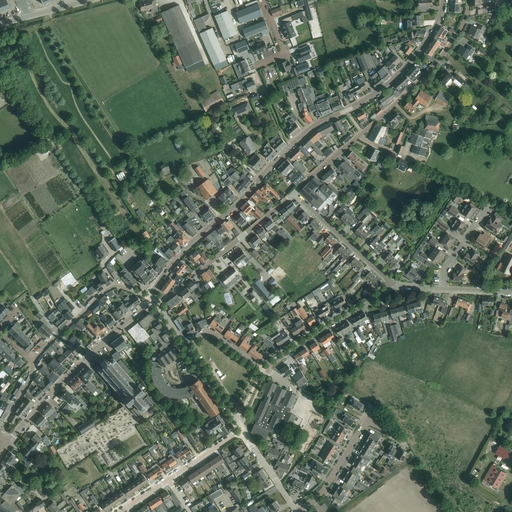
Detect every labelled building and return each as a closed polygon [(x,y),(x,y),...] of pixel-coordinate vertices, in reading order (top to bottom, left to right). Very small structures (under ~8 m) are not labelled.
[(0,0),(0,11),(9,7),(6,0),(0,0)] [(140,3),(142,11),(152,8),(154,13),(159,12),(155,0),(152,1),(151,0),(148,1),(145,2),(140,3)] [(431,0),(418,0),(419,0),(419,3),(417,3),(418,9),(428,9),(428,6),(432,5),(431,0)] [(451,3),(450,12),(459,12),(460,4),(461,4),(461,0),(449,0),(450,3),(451,3)] [(161,13),(177,49),(185,67),(203,59),(181,9),(179,5),(161,13)] [(259,5),(237,14),(241,25),(263,16),(259,5)] [(283,13),(280,8),(271,11),(274,17),(283,13)] [(215,16),(224,39),(237,34),(228,11),(215,16)] [(288,23),(282,25),(288,40),(296,36),(291,22),(297,20),(295,15),(286,18),(288,23)] [(374,25),(373,16),(362,18),(364,27),(374,25)] [(413,16),(411,16),(411,19),(411,25),(413,25),(417,25),(422,25),(422,16),(417,16),(413,16)] [(265,20),(243,29),(246,38),(262,32),(263,35),(270,32),(265,20)] [(468,33),(470,34),(479,38),(480,34),(482,35),(485,28),(479,25),(478,29),(472,26),(468,33)] [(212,27),(200,33),(214,66),(227,60),(212,27)] [(442,27),(434,38),(445,45),(446,46),(448,42),(443,38),(448,31),(442,27)] [(410,35),(410,38),(415,38),(415,36),(424,37),(426,32),(417,30),(415,34),(414,35),(414,32),(409,32),(410,35)] [(428,47),(435,51),(436,49),(437,50),(439,47),(438,46),(439,45),(444,48),(445,45),(434,38),(428,47)] [(402,50),(404,52),(408,55),(413,49),(410,47),(416,39),(415,39),(410,40),(408,43),(407,42),(404,46),(405,47),(402,50)] [(246,40),(235,44),(238,54),(250,49),(246,40)] [(254,41),(248,43),(251,51),(255,49),(257,54),(268,49),(264,41),(256,45),(254,41)] [(300,52),(296,54),(299,62),(311,57),(309,53),(311,52),(309,45),(300,49),(301,51),(300,52)] [(392,45),(389,46),(394,54),(397,52),(392,45)] [(461,45),(457,52),(459,53),(468,59),(470,56),(475,49),(469,46),(467,49),(461,45)] [(423,54),(433,61),(435,59),(433,57),(435,55),(433,54),(435,51),(428,47),(425,52),(423,54)] [(360,63),(361,67),(363,71),(373,67),(375,66),(371,56),(369,52),(363,54),(357,57),(360,63)] [(374,54),(371,56),(375,66),(376,67),(380,63),(374,54)] [(356,65),(360,63),(357,57),(356,55),(350,58),(352,64),(355,63),(356,65)] [(390,56),(389,58),(391,59),(396,65),(401,60),(395,55),(392,58),(390,56)] [(386,64),(388,66),(392,69),(396,65),(391,59),(389,58),(387,56),(385,58),(389,61),(386,64)] [(246,59),(237,63),(242,74),(250,70),(246,59)] [(287,62),(287,61),(279,64),(283,73),(290,70),(290,68),(292,68),(289,61),(287,62)] [(307,62),(296,66),(299,74),(310,70),(307,62)] [(414,65),(406,74),(414,81),(417,78),(415,76),(420,70),(414,65)] [(380,77),(384,82),(391,76),(387,72),(383,67),(378,72),(380,76),(380,77)] [(438,79),(445,85),(453,75),(446,69),(438,79)] [(371,82),(376,88),(384,82),(380,77),(380,76),(378,72),(376,73),(371,77),(374,80),(371,82)] [(454,77),(461,84),(464,80),(457,74),(454,77)] [(357,75),(353,77),(357,84),(356,84),(357,86),(355,87),(358,93),(363,90),(358,80),(359,79),(357,75)] [(405,75),(400,80),(407,88),(413,82),(405,75)] [(358,80),(363,90),(368,88),(365,84),(362,78),(359,79),(358,80)] [(243,81),(238,83),(241,89),(244,87),(245,89),(247,88),(249,91),(252,89),(257,88),(254,82),(254,81),(250,83),(250,82),(247,83),(245,80),(243,81)] [(396,89),(393,92),(397,97),(401,93),(407,88),(400,80),(394,85),(398,90),(397,91),(396,89)] [(348,81),(345,82),(347,85),(353,96),(358,93),(355,87),(352,89),(348,81)] [(300,84),(295,86),(297,89),(302,103),(299,104),(302,114),(303,113),(304,117),(303,118),(305,120),(308,124),(313,121),(313,120),(308,114),(307,113),(310,112),(309,106),(307,101),(306,98),(301,87),(300,84)] [(338,86),(340,91),(341,92),(343,91),(348,100),(354,97),(353,96),(347,85),(344,87),(342,84),(338,86)] [(306,85),(301,87),(306,98),(307,101),(309,106),(310,112),(315,110),(318,118),(323,116),(332,112),(330,107),(329,104),(330,104),(327,97),(317,101),(312,87),(306,85)] [(200,100),(206,112),(224,102),(218,90),(200,100)] [(404,107),(408,110),(412,113),(416,107),(415,107),(419,102),(426,106),(431,97),(421,90),(415,99),(415,100),(412,104),(408,101),(404,107)] [(331,104),(334,111),(344,107),(340,99),(343,98),(341,92),(340,91),(336,93),(337,96),(329,99),(331,104)] [(435,99),(439,102),(446,106),(451,98),(445,94),(440,91),(435,99)] [(379,100),(385,108),(389,105),(387,103),(392,99),(395,96),(392,92),(388,94),(379,100)] [(257,93),(250,95),(252,101),(259,98),(257,93)] [(244,105),(231,110),(234,117),(244,112),(243,110),(246,109),(244,105)] [(371,118),(373,120),(378,115),(382,111),(380,108),(371,118)] [(357,115),(361,123),(368,119),(363,111),(357,115)] [(389,121),(387,124),(390,128),(392,128),(397,124),(396,123),(401,118),(396,112),(390,117),(390,116),(387,119),(389,121)] [(293,137),(302,130),(295,121),(298,119),(293,113),(290,116),(291,118),(288,121),(291,124),(290,126),(290,127),(287,130),(293,137)] [(424,129),(438,131),(440,117),(426,115),(424,129)] [(334,123),(338,132),(340,130),(343,135),(346,133),(346,132),(348,130),(345,124),(343,125),(340,120),(337,121),(336,121),(335,122),(334,123)] [(330,123),(317,130),(322,136),(322,137),(329,133),(328,133),(334,130),(332,128),(330,123)] [(386,127),(376,124),(368,139),(384,145),(386,139),(382,137),(386,127)] [(413,133),(409,142),(415,144),(412,152),(425,157),(427,148),(426,148),(426,145),(427,145),(430,144),(429,141),(428,141),(429,138),(431,139),(433,133),(424,130),(420,129),(418,135),(413,133)] [(277,135),(270,141),(273,145),(272,145),(275,148),(278,152),(287,144),(281,138),(283,137),(280,130),(276,132),(277,135)] [(317,130),(309,138),(314,143),(316,146),(319,149),(323,145),(318,140),(322,136),(317,130)] [(399,145),(396,152),(402,154),(405,147),(402,145),(402,143),(400,143),(403,133),(398,131),(394,143),(399,145)] [(240,142),(245,151),(248,155),(257,149),(249,136),(240,142)] [(306,140),(301,144),(307,150),(308,148),(309,147),(312,145),(313,145),(315,147),(313,149),(320,156),(323,153),(316,146),(314,143),(309,138),(306,140)] [(179,141),(174,144),(179,153),(184,150),(179,141)] [(263,154),(270,160),(277,153),(271,147),(271,146),(269,142),(264,147),(265,148),(262,151),(264,154),(263,154)] [(307,150),(301,144),(298,147),(301,151),(304,154),(305,154),(306,156),(310,153),(307,150)] [(366,157),(374,161),(376,162),(375,164),(380,166),(382,161),(384,157),(380,155),(378,154),(380,151),(372,146),(366,157)] [(298,148),(289,156),(291,158),(289,159),(292,162),(293,160),(294,161),(299,156),(301,158),(304,154),(298,148)] [(356,169),(360,173),(364,168),(357,161),(360,158),(352,151),(348,157),(355,163),(354,164),(358,167),(356,169)] [(54,152),(49,155),(60,172),(65,168),(54,152)] [(253,157),(254,159),(251,163),(257,169),(264,161),(258,156),(259,155),(257,153),(253,157)] [(400,158),(397,164),(407,168),(407,169),(410,164),(410,163),(400,158)] [(290,178),(297,186),(306,177),(302,173),(294,164),(293,165),(287,159),(279,168),(286,175),(292,169),(296,173),(290,178)] [(294,164),(302,173),(306,170),(297,160),(293,163),(294,164)] [(343,162),(338,167),(347,175),(350,171),(353,173),(358,178),(361,174),(360,173),(356,169),(350,164),(348,166),(344,163),(343,162)] [(166,163),(159,166),(163,175),(170,172),(166,163)] [(205,174),(199,166),(195,169),(201,177),(205,174)] [(332,169),(327,173),(332,178),(335,176),(337,179),(339,178),(342,182),(345,179),(344,178),(340,174),(338,176),(332,169)] [(235,172),(231,176),(236,181),(240,177),(235,172)] [(327,173),(322,177),(329,185),(331,183),(329,181),(332,178),(327,173)] [(229,176),(223,182),(228,187),(232,183),(229,176)] [(247,176),(240,183),(246,189),(253,181),(247,176)] [(315,177),(300,192),(309,200),(324,184),(317,176),(315,177)] [(197,187),(203,196),(206,200),(218,191),(215,188),(217,187),(214,183),(212,184),(208,179),(197,187)] [(236,187),(239,189),(242,193),(246,189),(240,183),(236,187)] [(270,192),(272,194),(277,198),(279,195),(267,183),(264,186),(260,189),(266,195),(270,192)] [(324,184),(309,200),(314,205),(319,200),(321,202),(323,199),(327,203),(330,205),(334,200),(338,196),(332,191),(327,186),(324,184)] [(355,190),(352,187),(346,193),(350,197),(355,190)] [(224,192),(227,195),(231,200),(236,195),(229,188),(227,190),(224,192)] [(262,197),(272,206),(274,203),(270,199),(268,197),(267,197),(259,189),(255,193),(261,199),(262,197)] [(224,192),(219,197),(226,205),(231,200),(227,195),(224,192)] [(455,192),(451,199),(456,202),(461,196),(455,192)] [(254,194),(250,198),(252,200),(251,201),(255,205),(260,200),(254,194)] [(202,213),(188,196),(183,200),(192,211),(195,209),(200,215),(200,214),(207,223),(216,216),(209,207),(202,213)] [(240,208),(243,211),(247,215),(249,213),(252,216),(254,215),(258,219),(265,214),(255,205),(251,201),(249,199),(248,201),(247,201),(240,208)] [(314,205),(320,211),(327,203),(323,199),(321,202),(319,200),(314,205)] [(286,207),(291,212),(292,214),(294,212),(292,210),(296,206),(292,201),(286,207)] [(467,202),(463,207),(473,213),(473,212),(474,212),(476,210),(475,209),(476,208),(467,202)] [(280,217),(282,220),(285,218),(284,217),(291,212),(286,207),(281,211),(283,214),(280,217)] [(463,207),(460,212),(469,218),(470,218),(471,217),(472,216),(472,215),(473,213),(463,207)] [(366,214),(361,220),(363,222),(369,216),(371,213),(376,218),(378,215),(371,209),(366,214)] [(340,218),(344,222),(350,216),(347,214),(349,212),(346,210),(342,214),(343,215),(340,218)] [(239,223),(241,225),(244,222),(243,221),(248,216),(247,215),(243,211),(240,214),(240,213),(235,218),(239,223)] [(305,221),(307,223),(310,219),(308,218),(310,216),(305,211),(298,218),(303,223),(305,221)] [(491,218),(485,226),(490,229),(496,233),(502,225),(497,222),(500,219),(502,216),(496,212),(494,215),(492,219),(491,218)] [(350,216),(344,222),(348,226),(352,223),(356,219),(354,217),(352,219),(350,216)] [(183,226),(192,236),(196,233),(191,226),(193,224),(188,218),(183,222),(185,224),(183,226)] [(457,218),(454,223),(462,229),(466,224),(457,218)] [(266,229),(268,232),(272,229),(274,231),(278,228),(271,219),(264,225),(267,228),(266,229)] [(309,224),(307,226),(312,231),(314,229),(318,225),(317,224),(318,223),(313,219),(310,223),(309,224)] [(436,222),(447,229),(449,226),(438,219),(436,222)] [(215,230),(209,234),(213,239),(215,238),(219,242),(219,241),(218,241),(224,237),(223,235),(228,232),(228,233),(229,232),(229,231),(234,227),(229,220),(226,222),(226,221),(222,224),(222,225),(217,228),(215,230)] [(172,222),(169,224),(177,232),(173,236),(175,238),(180,243),(182,246),(189,239),(185,236),(172,222)] [(434,225),(445,232),(447,229),(436,222),(434,225)] [(309,237),(314,242),(316,239),(320,234),(318,233),(323,228),(318,223),(317,224),(318,225),(314,229),(312,231),(314,232),(309,237)] [(450,228),(455,231),(459,234),(462,229),(454,223),(450,228)] [(355,232),(359,236),(364,230),(362,228),(365,226),(362,224),(355,232)] [(372,230),(375,233),(380,227),(377,225),(372,230)] [(257,231),(260,235),(263,239),(266,236),(264,234),(266,232),(262,227),(257,231)] [(378,236),(383,230),(380,227),(375,233),(378,236)] [(284,234),(283,233),(284,233),(290,239),(292,238),(283,228),(281,230),(280,229),(277,232),(281,237),(284,234)] [(364,230),(359,236),(364,240),(367,236),(371,232),(367,228),(364,230)] [(146,230),(141,233),(145,240),(150,237),(146,230)] [(511,232),(503,248),(507,250),(511,241),(511,232)] [(444,234),(442,237),(452,244),(456,239),(447,233),(446,235),(444,234)] [(477,240),(475,243),(483,248),(490,237),(484,233),(483,235),(480,234),(476,240),(477,240)] [(209,234),(205,238),(207,240),(204,243),(208,247),(211,245),(214,243),(217,246),(220,244),(219,242),(215,238),(213,239),(209,234)] [(330,234),(327,238),(324,241),(331,247),(337,241),(330,234)] [(251,240),(254,244),(256,245),(258,243),(265,251),(268,248),(261,240),(257,235),(251,240)] [(316,241),(320,244),(325,238),(321,235),(316,241)] [(115,237),(108,242),(115,252),(122,247),(115,237)] [(369,245),(374,249),(379,243),(377,241),(379,239),(377,237),(369,245)] [(400,237),(395,242),(398,245),(403,240),(400,237)] [(424,240),(434,247),(436,244),(430,240),(426,237),(424,240)] [(440,243),(445,246),(449,249),(452,244),(442,237),(440,239),(442,241),(440,243)] [(175,243),(171,248),(175,252),(180,247),(178,245),(180,243),(175,238),(175,239),(174,238),(172,240),(175,243)] [(164,253),(170,258),(174,253),(168,248),(167,250),(164,248),(164,247),(162,246),(162,245),(159,243),(157,246),(160,248),(159,249),(161,250),(162,250),(165,252),(164,253)] [(379,243),(374,249),(378,253),(386,245),(383,243),(381,245),(379,243)] [(93,252),(95,255),(98,259),(102,257),(103,257),(102,258),(103,258),(108,255),(101,245),(97,247),(98,248),(93,252)] [(339,253),(341,255),(346,249),(342,245),(334,254),(336,256),(339,253)] [(325,258),(330,253),(332,250),(328,246),(320,255),(325,258)] [(156,247),(154,251),(161,256),(154,265),(157,267),(155,269),(156,270),(159,273),(160,273),(162,270),(169,261),(168,261),(169,259),(166,256),(163,253),(156,247)] [(436,247),(432,252),(442,259),(444,255),(443,255),(445,253),(436,247)] [(237,265),(241,261),(244,265),(245,265),(246,264),(246,263),(246,262),(249,259),(247,256),(242,249),(231,258),(237,265)] [(255,249),(251,253),(255,258),(259,254),(255,249)] [(346,249),(341,255),(343,257),(340,260),(343,262),(351,254),(346,249)] [(463,259),(467,262),(472,265),(476,259),(475,259),(479,253),(473,249),(469,254),(467,253),(463,259)] [(192,253),(188,256),(190,259),(190,260),(191,262),(193,262),(195,264),(198,261),(197,260),(198,259),(197,258),(200,256),(196,251),(192,254),(192,253)] [(384,259),(389,263),(397,253),(394,257),(391,255),(393,253),(391,251),(387,255),(388,256),(384,259)] [(416,252),(413,256),(423,262),(426,259),(420,255),(416,252)] [(429,257),(434,260),(438,263),(439,261),(440,262),(442,259),(432,252),(429,257)] [(323,260),(328,263),(334,257),(330,253),(325,258),(323,260)] [(397,253),(389,263),(393,267),(396,264),(397,264),(401,260),(402,261),(404,259),(397,253)] [(505,256),(499,270),(510,275),(511,271),(511,255),(506,253),(504,256),(505,256)] [(410,254),(407,256),(404,259),(402,261),(404,263),(408,259),(409,260),(413,257),(410,254)] [(351,264),(354,267),(359,262),(355,258),(353,260),(352,258),(347,264),(349,267),(351,264)] [(157,274),(144,259),(141,261),(140,260),(133,266),(134,267),(131,270),(136,276),(137,275),(140,278),(139,279),(142,282),(142,281),(144,279),(148,284),(156,278),(154,276),(157,274)] [(181,260),(173,270),(178,275),(186,266),(187,265),(181,260)] [(359,262),(354,267),(360,273),(363,271),(362,270),(364,268),(362,266),(363,265),(359,262)] [(332,271),(335,274),(342,266),(339,264),(332,271)] [(455,273),(454,273),(453,281),(463,281),(464,274),(463,274),(466,269),(461,265),(455,273)] [(412,267),(410,270),(407,274),(415,279),(416,277),(419,279),(423,273),(416,269),(412,267)] [(221,279),(224,282),(228,287),(241,276),(234,268),(221,279)] [(205,271),(200,275),(205,282),(212,276),(214,278),(215,276),(209,269),(205,272),(205,271)] [(97,276),(101,281),(106,287),(112,283),(103,271),(102,272),(101,272),(100,273),(100,274),(97,276)] [(136,281),(126,271),(121,277),(130,286),(136,281)] [(366,278),(370,282),(375,276),(370,271),(368,273),(367,272),(361,278),(364,281),(366,278)] [(71,274),(61,281),(68,291),(78,284),(71,274)] [(169,277),(160,289),(166,293),(171,286),(173,288),(183,279),(177,274),(173,280),(169,277)] [(370,282),(371,283),(375,286),(380,281),(375,276),(370,282)] [(274,279),(270,283),(273,287),(278,282),(274,279)] [(197,286),(200,290),(197,292),(199,294),(203,291),(200,287),(201,286),(198,282),(196,284),(193,280),(187,285),(191,290),(197,286)] [(269,291),(268,291),(258,280),(252,285),(266,302),(276,294),(273,290),(271,292),(270,291),(269,291)] [(89,288),(90,289),(93,293),(98,290),(99,292),(106,287),(101,281),(95,285),(95,284),(89,288)] [(207,282),(201,286),(200,287),(203,291),(206,294),(212,289),(210,286),(207,282)] [(320,286),(322,291),(324,289),(323,288),(328,285),(327,282),(320,286)] [(186,288),(180,292),(184,299),(188,296),(189,298),(191,297),(196,302),(199,300),(192,291),(188,286),(186,288)] [(364,291),(368,295),(373,292),(369,287),(364,291)] [(253,289),(248,292),(251,296),(255,301),(258,305),(263,301),(253,289)] [(349,289),(345,293),(351,299),(355,295),(349,289)] [(165,302),(170,309),(177,304),(177,305),(179,303),(180,303),(179,302),(181,301),(178,297),(176,293),(165,302)] [(312,293),(304,297),(306,301),(314,297),(312,293)] [(341,298),(338,300),(342,306),(347,303),(344,299),(345,299),(342,294),(339,296),(341,298)] [(99,300),(103,304),(106,306),(108,304),(107,303),(105,301),(108,299),(104,295),(99,300)] [(127,296),(125,297),(131,304),(133,303),(136,306),(141,302),(135,295),(130,299),(127,296)] [(124,304),(129,310),(129,311),(136,306),(133,303),(131,304),(125,297),(123,299),(126,302),(124,304)] [(333,299),(330,301),(331,301),(333,306),(334,305),(337,309),(342,306),(338,300),(336,297),(333,299)] [(434,303),(439,305),(441,299),(435,297),(434,299),(432,298),(430,305),(433,306),(434,303)] [(458,304),(462,306),(465,300),(458,298),(457,300),(455,299),(453,306),(457,307),(458,304)] [(441,299),(439,305),(443,306),(441,312),(446,314),(448,308),(447,308),(448,304),(446,303),(447,301),(441,299)] [(62,303),(57,307),(59,309),(63,314),(64,314),(69,320),(73,316),(69,311),(71,309),(71,310),(74,307),(69,302),(67,300),(65,302),(64,300),(61,302),(62,303)] [(465,300),(462,306),(467,308),(466,311),(469,312),(472,304),(470,304),(470,303),(465,300)] [(92,307),(89,310),(93,314),(97,310),(96,309),(99,307),(101,309),(103,306),(102,304),(99,301),(92,307)] [(420,302),(413,303),(416,311),(419,310),(420,313),(423,312),(420,302)] [(108,304),(111,308),(114,306),(121,315),(124,313),(127,310),(122,304),(118,307),(114,303),(112,305),(110,303),(108,304)] [(325,307),(322,309),(326,315),(331,312),(329,308),(330,308),(327,303),(324,305),(325,307)] [(407,305),(408,310),(409,313),(416,311),(413,303),(407,305)] [(499,308),(498,309),(503,311),(501,317),(505,319),(509,321),(510,315),(510,313),(508,313),(505,312),(507,306),(504,305),(504,304),(501,303),(501,304),(500,303),(499,308)] [(187,309),(184,305),(176,311),(179,316),(180,315),(183,313),(187,309)] [(0,320),(6,314),(5,313),(8,310),(4,306),(1,309),(0,308),(0,320)] [(112,313),(118,320),(122,316),(121,315),(114,306),(111,308),(111,309),(114,312),(112,313)] [(403,306),(397,308),(399,315),(402,314),(404,318),(406,317),(404,311),(403,306)] [(297,309),(302,316),(306,314),(301,307),(297,309)] [(315,310),(318,315),(319,314),(321,318),(326,315),(322,309),(319,310),(318,308),(315,310)] [(390,310),(392,315),(393,321),(396,320),(395,316),(399,315),(397,308),(390,310)] [(380,313),(382,321),(383,324),(386,323),(387,321),(389,321),(388,319),(389,319),(386,311),(380,313)] [(53,312),(47,316),(52,322),(53,321),(57,325),(60,328),(60,329),(64,325),(59,319),(57,317),(55,315),(55,316),(54,313),(53,312)] [(364,312),(358,316),(363,324),(365,323),(364,321),(368,319),(364,312)] [(99,316),(109,327),(116,321),(111,316),(107,319),(103,313),(99,316)] [(143,318),(138,322),(144,329),(149,324),(151,326),(153,325),(150,322),(154,319),(150,313),(143,318)] [(374,326),(379,335),(382,333),(380,328),(381,328),(380,326),(381,326),(380,322),(382,321),(380,313),(373,315),(376,325),(374,326)] [(466,313),(464,319),(468,320),(467,322),(471,323),(473,318),(470,317),(471,315),(466,313)] [(57,317),(59,319),(64,325),(68,322),(62,315),(61,315),(60,314),(57,317)] [(210,325),(215,329),(219,324),(222,319),(217,315),(210,325)] [(196,316),(193,317),(194,319),(197,325),(199,330),(205,327),(204,325),(207,324),(205,319),(202,321),(202,320),(199,321),(197,318),(196,316)] [(305,317),(307,321),(310,325),(316,321),(312,316),(309,318),(307,316),(305,317)] [(352,320),(354,324),(355,326),(359,324),(360,326),(363,324),(358,316),(352,320)] [(177,318),(173,321),(181,332),(185,329),(184,329),(185,329),(185,328),(186,328),(189,335),(196,332),(192,324),(191,323),(184,326),(185,326),(184,327),(183,327),(177,318)] [(281,318),(278,320),(284,330),(287,329),(286,327),(282,321),(282,320),(281,318)] [(221,333),(228,323),(222,319),(219,324),(215,329),(221,333)] [(79,320),(75,324),(81,330),(85,326),(83,324),(79,320)] [(300,324),(297,326),(300,332),(306,328),(302,322),(301,320),(298,321),(300,324)] [(85,322),(83,324),(85,326),(90,330),(96,337),(99,334),(99,335),(101,334),(102,333),(102,332),(103,332),(102,332),(106,329),(103,325),(99,328),(97,325),(93,328),(87,321),(85,322)] [(139,345),(145,340),(150,336),(149,335),(147,333),(144,329),(138,322),(132,327),(133,328),(131,329),(130,328),(128,330),(127,330),(139,345)] [(162,326),(160,322),(150,329),(151,330),(153,332),(149,335),(150,336),(151,338),(160,332),(158,329),(162,326)] [(348,322),(342,325),(347,334),(349,332),(348,330),(352,328),(348,322)] [(43,323),(38,328),(47,337),(52,331),(43,323)] [(8,330),(12,334),(18,328),(14,324),(8,330)] [(335,329),(338,333),(339,335),(343,333),(344,335),(347,334),(342,325),(335,329)] [(393,325),(388,326),(391,336),(392,341),(397,339),(393,325)] [(291,330),(292,331),(294,335),(300,332),(297,326),(293,328),(292,326),(289,327),(291,330)] [(224,335),(230,339),(233,334),(230,332),(233,329),(230,327),(224,335)] [(12,334),(16,338),(22,332),(18,328),(12,334)] [(359,328),(356,330),(362,341),(365,339),(363,335),(359,328)] [(230,339),(235,343),(242,335),(236,331),(233,334),(230,339)] [(16,338),(20,342),(26,336),(22,332),(16,338)] [(160,332),(151,338),(154,341),(157,339),(160,342),(169,335),(167,332),(162,335),(160,332)] [(331,332),(326,335),(331,344),(331,343),(329,341),(332,339),(334,341),(337,340),(331,332)] [(287,333),(281,337),(285,342),(290,338),(287,333)] [(239,346),(246,352),(251,345),(246,342),(249,338),(244,334),(242,338),(244,339),(239,346)] [(285,342),(281,337),(280,334),(272,339),(268,337),(266,340),(272,344),(274,341),(275,340),(279,345),(285,342)] [(65,344),(76,355),(84,347),(77,339),(74,335),(65,344)] [(121,335),(111,343),(117,351),(119,353),(125,348),(126,350),(131,346),(128,342),(127,343),(121,335)] [(162,345),(158,348),(160,350),(161,351),(169,345),(167,342),(172,339),(169,335),(160,342),(162,345)] [(320,339),(322,343),(325,347),(331,344),(326,335),(320,339)] [(20,342),(24,345),(29,341),(30,339),(26,336),(20,342)] [(139,345),(143,350),(148,347),(146,345),(148,343),(145,340),(139,345)] [(266,340),(264,343),(268,345),(266,347),(267,348),(271,350),(272,348),(274,349),(275,346),(272,344),(266,340)] [(24,345),(23,347),(27,351),(30,348),(31,349),(33,346),(32,345),(33,345),(29,341),(24,345)] [(55,341),(53,344),(58,349),(68,360),(74,355),(68,349),(65,352),(55,341)] [(336,343),(339,347),(342,351),(344,350),(338,341),(336,343)] [(310,346),(313,350),(314,352),(317,350),(319,353),(322,351),(316,342),(310,346)] [(173,343),(171,344),(171,345),(172,347),(175,345),(175,346),(157,359),(163,367),(181,354),(176,347),(177,346),(175,344),(174,345),(173,343)] [(58,349),(53,344),(50,346),(56,352),(56,351),(61,356),(58,359),(63,365),(68,360),(58,349)] [(251,349),(248,353),(254,357),(258,352),(255,350),(258,347),(257,346),(254,344),(251,349)] [(2,353),(6,357),(11,351),(7,347),(2,353)] [(306,348),(300,352),(305,359),(304,357),(307,355),(309,359),(312,358),(306,348)] [(324,350),(327,355),(329,357),(332,355),(328,348),(324,350)] [(10,361),(11,360),(11,359),(15,355),(11,351),(6,357),(10,361)] [(117,351),(111,355),(113,357),(113,358),(116,361),(116,360),(122,356),(119,353),(117,351)] [(254,357),(259,361),(263,356),(265,352),(263,351),(261,354),(258,352),(254,357)] [(300,352),(294,356),(299,364),(302,362),(305,360),(305,359),(300,352)] [(15,355),(11,359),(11,360),(15,363),(20,367),(23,363),(19,359),(21,357),(16,353),(15,355)] [(49,361),(47,363),(60,375),(66,369),(52,357),(49,361)] [(98,371),(100,374),(100,375),(101,375),(101,374),(104,378),(104,379),(104,378),(108,382),(107,382),(108,383),(108,382),(111,386),(111,387),(112,387),(115,390),(114,390),(115,391),(118,394),(118,395),(119,395),(121,398),(122,399),(121,399),(121,400),(122,399),(123,401),(123,402),(125,404),(126,404),(127,405),(127,406),(128,406),(131,409),(131,410),(136,416),(141,411),(142,411),(144,410),(144,411),(145,411),(144,410),(146,409),(147,409),(146,408),(147,406),(149,405),(150,406),(154,403),(147,395),(147,396),(144,392),(144,391),(143,391),(142,390),(143,389),(145,387),(142,384),(140,386),(139,387),(138,385),(139,385),(138,384),(137,385),(137,384),(136,385),(134,382),(134,381),(133,381),(130,378),(131,377),(130,377),(127,374),(131,372),(120,360),(117,362),(116,361),(116,360),(116,361),(113,358),(113,357),(113,358),(110,359),(110,358),(109,359),(110,359),(109,361),(107,359),(106,359),(105,360),(105,359),(105,358),(104,359),(103,358),(99,361),(99,362),(100,362),(99,363),(100,363),(101,363),(100,364),(99,365),(101,367),(102,367),(100,368),(99,367),(99,368),(98,371)] [(196,395),(190,385),(189,385),(184,387),(178,388),(172,387),(168,384),(163,380),(161,374),(161,368),(156,368),(156,365),(157,365),(158,365),(158,364),(158,363),(157,362),(152,361),(151,366),(151,376),(154,385),(160,392),(169,396),(179,399),(196,396),(196,395)] [(85,385),(88,389),(89,389),(93,393),(97,389),(87,380),(91,376),(90,374),(93,371),(86,364),(78,372),(79,372),(76,375),(81,380),(81,381),(85,385)] [(39,370),(48,378),(53,383),(59,377),(52,370),(50,372),(48,370),(43,365),(39,370)] [(282,370),(285,373),(287,376),(290,373),(301,386),(307,380),(301,370),(296,373),(293,370),(294,370),(291,367),(290,368),(287,365),(282,370)] [(319,371),(324,379),(327,377),(323,369),(319,371)] [(37,384),(45,391),(53,383),(48,378),(44,382),(42,380),(43,378),(39,374),(33,380),(37,384)] [(77,385),(81,381),(81,380),(76,375),(68,383),(76,391),(80,388),(77,385)] [(7,398),(9,394),(4,391),(4,390),(10,383),(6,380),(5,380),(4,380),(1,377),(0,377),(0,379),(1,380),(0,380),(0,393),(1,395),(7,398)] [(10,394),(7,398),(13,401),(15,397),(16,398),(24,384),(26,381),(22,379),(20,382),(18,381),(10,394)] [(220,410),(198,379),(190,385),(211,416),(220,410)] [(265,402),(262,400),(253,420),(256,421),(252,430),(251,432),(266,439),(268,436),(268,435),(270,431),(273,433),(274,433),(276,428),(277,429),(280,422),(290,427),(291,427),(296,416),(288,412),(290,407),(291,408),(297,396),(276,386),(277,384),(273,383),(273,382),(269,381),(263,394),(268,396),(265,402)] [(26,391),(27,391),(31,395),(33,394),(37,399),(44,392),(37,385),(31,391),(28,389),(26,391)] [(302,389),(300,388),(298,391),(302,393),(303,393),(314,398),(316,399),(317,396),(302,389)] [(60,397),(64,400),(65,399),(69,403),(72,400),(77,405),(80,402),(81,403),(85,407),(87,405),(79,396),(77,398),(72,394),(71,395),(66,390),(60,397)] [(27,391),(24,394),(30,400),(33,397),(31,395),(27,391)] [(17,406),(18,407),(20,405),(23,409),(24,407),(28,410),(33,403),(26,398),(20,405),(19,404),(17,406)] [(348,402),(345,407),(352,410),(354,407),(360,411),(361,409),(362,409),(364,406),(363,405),(364,405),(354,398),(351,404),(348,402)] [(0,408),(8,413),(12,405),(3,401),(0,407),(0,408)] [(49,403),(45,407),(51,413),(55,416),(56,415),(57,414),(58,413),(54,410),(55,409),(53,407),(49,403)] [(20,405),(18,407),(14,412),(9,421),(13,423),(17,415),(21,418),(28,410),(24,407),(23,409),(20,405)] [(45,407),(41,412),(42,413),(45,415),(47,417),(48,416),(49,417),(48,417),(52,420),(55,416),(51,413),(45,407)] [(343,414),(340,419),(346,423),(344,425),(348,428),(349,425),(351,426),(354,421),(351,419),(353,416),(345,412),(344,415),(343,414)] [(34,421),(38,425),(40,427),(46,422),(52,429),(54,427),(47,420),(48,420),(41,414),(34,421)] [(225,423),(218,414),(214,416),(217,420),(210,425),(208,422),(203,426),(208,434),(217,428),(219,432),(223,431),(226,435),(230,432),(224,423),(225,423)] [(91,419),(77,427),(81,434),(95,425),(91,419)] [(340,425),(338,429),(346,434),(348,429),(340,425)] [(338,429),(335,434),(343,439),(346,434),(338,429)] [(179,435),(180,437),(182,439),(184,438),(179,430),(177,431),(177,430),(171,434),(174,438),(179,435)] [(188,432),(185,434),(191,443),(194,441),(188,432)] [(371,433),(368,438),(377,443),(380,445),(381,443),(378,441),(382,435),(376,432),(374,435),(371,433)] [(34,441),(30,445),(34,449),(38,444),(42,439),(36,433),(31,438),(34,441)] [(343,439),(335,434),(332,439),(340,444),(343,439)] [(51,442),(45,435),(43,438),(44,439),(42,441),(47,446),(51,442)] [(273,440),(295,450),(296,448),(274,438),(273,440)] [(368,438),(365,443),(374,448),(376,443),(377,443),(368,438)] [(167,446),(168,447),(170,451),(172,449),(169,444),(166,441),(164,439),(163,439),(167,445),(167,446)] [(330,442),(327,447),(335,452),(338,447),(330,442)] [(267,456),(270,458),(277,444),(274,443),(272,448),(268,446),(265,453),(267,454),(267,456)] [(365,443),(362,447),(371,452),(374,448),(365,443)] [(25,463),(28,466),(32,461),(27,456),(34,449),(30,445),(30,444),(22,452),(25,454),(21,459),(25,463)] [(184,447),(180,449),(185,456),(191,452),(188,447),(187,447),(185,444),(183,446),(184,447)] [(277,444),(270,458),(274,459),(275,457),(277,459),(280,452),(276,450),(279,445),(277,444)] [(391,444),(385,456),(390,458),(391,455),(394,457),(397,451),(395,449),(396,446),(391,444)] [(224,459),(228,465),(232,462),(231,461),(237,457),(243,453),(238,446),(232,450),(235,454),(228,458),(227,456),(227,457),(224,452),(221,454),(224,458),(224,459)] [(511,453),(499,446),(495,453),(511,463),(511,462),(511,453)] [(327,447),(324,452),(332,457),(335,452),(327,447)] [(362,447),(360,452),(368,457),(371,452),(362,447)] [(176,455),(177,456),(179,460),(185,456),(180,449),(177,451),(177,450),(174,452),(176,455)] [(397,458),(398,458),(403,461),(407,452),(402,449),(400,452),(397,451),(394,457),(397,458)] [(1,463),(5,466),(7,467),(11,462),(12,463),(17,456),(9,451),(2,460),(3,460),(1,463)] [(320,457),(328,462),(332,457),(324,452),(320,457)] [(169,457),(166,459),(167,461),(170,466),(176,462),(170,454),(168,456),(169,457)] [(358,455),(355,460),(363,465),(366,466),(371,459),(362,454),(361,456),(358,455)] [(219,455),(214,458),(219,465),(221,468),(222,470),(225,474),(227,472),(221,464),(224,462),(219,455)] [(233,472),(248,461),(245,456),(237,461),(240,466),(233,472)] [(162,460),(159,462),(162,466),(165,470),(170,466),(167,461),(166,459),(165,458),(162,460)] [(214,458),(209,462),(213,469),(219,465),(214,458)] [(276,470),(280,472),(284,463),(278,460),(275,467),(277,468),(276,470)] [(354,466),(353,469),(359,472),(360,470),(363,465),(355,460),(352,465),(354,466)] [(233,472),(234,474),(245,467),(247,470),(252,466),(248,461),(233,472)] [(209,462),(203,466),(208,472),(213,469),(209,462)] [(311,472),(313,474),(316,476),(319,472),(322,474),(325,467),(321,465),(317,462),(313,469),(311,472)] [(153,470),(156,476),(162,472),(156,463),(151,467),(153,470)] [(284,463),(280,472),(283,474),(284,471),(287,473),(290,466),(284,463)] [(145,471),(148,476),(151,480),(156,476),(153,470),(150,473),(148,469),(147,470),(143,464),(139,466),(143,472),(145,471)] [(301,469),(300,470),(307,473),(309,470),(297,464),(295,466),(301,469)] [(484,479),(498,488),(506,474),(492,465),(484,479)] [(203,466),(198,469),(203,476),(208,472),(203,466)] [(198,469),(193,473),(197,480),(203,476),(198,469)] [(254,474),(263,488),(270,484),(261,469),(254,474)] [(349,470),(346,475),(354,480),(357,475),(359,472),(353,469),(351,471),(349,470)] [(187,476),(190,481),(192,483),(197,480),(193,473),(187,476)] [(472,473),(468,479),(474,483),(478,477),(472,473)] [(142,474),(137,477),(138,479),(142,485),(147,482),(144,478),(143,476),(142,474)] [(346,475),(343,480),(345,481),(344,484),(350,488),(351,485),(353,486),(356,481),(354,480),(346,475)] [(179,482),(185,490),(188,488),(186,486),(189,484),(185,478),(179,482)] [(138,479),(133,483),(137,489),(142,485),(138,479)] [(295,479),(294,482),(291,486),(299,490),(301,487),(304,488),(305,485),(302,483),(303,483),(295,479)] [(133,483),(128,486),(132,492),(137,489),(133,483)] [(19,484),(16,488),(21,493),(25,490),(19,484)] [(35,487),(32,489),(33,491),(34,490),(37,488),(37,489),(43,497),(46,494),(38,484),(35,487)] [(339,485),(336,490),(345,495),(348,490),(350,488),(344,484),(342,487),(339,485)] [(12,485),(1,496),(11,505),(19,496),(21,497),(23,495),(21,493),(16,488),(12,485)] [(123,489),(125,491),(127,495),(132,492),(128,486),(123,489)] [(236,488),(231,492),(239,504),(245,500),(236,488)] [(345,495),(336,490),(333,495),(336,497),(334,500),(340,503),(342,500),(345,495)] [(121,491),(116,494),(120,501),(125,497),(121,491)] [(161,495),(163,499),(164,500),(163,501),(165,504),(167,502),(167,503),(170,501),(170,500),(172,499),(166,491),(161,495)] [(7,509),(11,511),(8,507),(11,505),(0,495),(0,493),(1,493),(0,492),(0,502),(2,503),(1,504),(7,509)] [(116,494),(111,498),(115,504),(120,501),(116,494)] [(158,496),(153,500),(157,505),(162,502),(158,496)] [(31,507),(35,511),(40,508),(36,503),(33,504),(29,498),(26,501),(31,507)] [(111,498),(106,501),(110,507),(115,504),(111,498)] [(177,507),(170,511),(178,511),(183,509),(180,505),(175,498),(172,500),(177,507)] [(36,503),(40,508),(45,504),(41,499),(38,500),(35,502),(36,503)] [(157,511),(160,511),(161,511),(159,508),(153,500),(148,503),(152,509),(154,507),(157,511)] [(18,501),(16,503),(22,511),(24,509),(18,501)] [(101,505),(102,507),(105,511),(110,507),(106,501),(101,505)] [(267,506),(270,510),(271,511),(272,511),(276,510),(280,507),(275,501),(271,504),(267,506)] [(0,511),(10,511),(11,511),(7,509),(1,504),(2,503),(0,502),(0,510),(1,511),(0,511)] [(47,507),(51,511),(57,506),(53,502),(47,507)] [(196,502),(190,506),(193,511),(195,509),(194,507),(198,505),(196,502)] [(8,507),(11,511),(10,511),(12,511),(18,508),(15,503),(12,506),(11,505),(8,507)]
